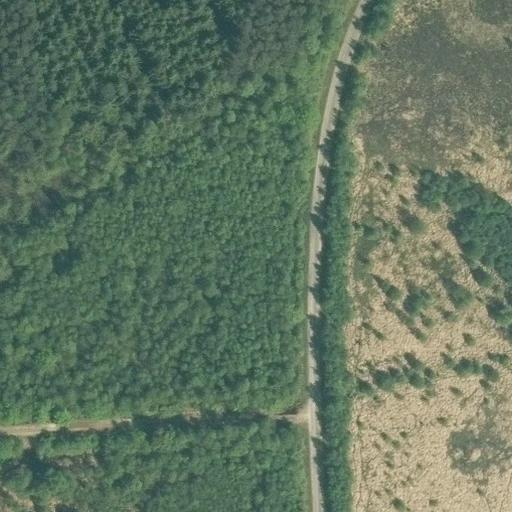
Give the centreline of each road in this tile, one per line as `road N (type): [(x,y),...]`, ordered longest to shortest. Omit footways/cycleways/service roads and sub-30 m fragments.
road 1 (unclassified): [(320,511),(315,229),(341,66),(366,0)]
road 2 (track): [(313,417),(0,432)]
